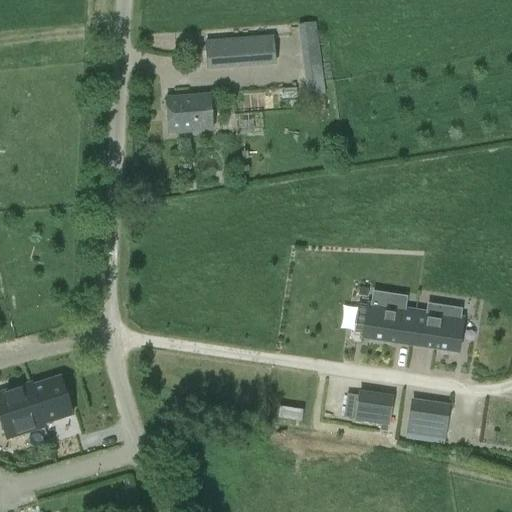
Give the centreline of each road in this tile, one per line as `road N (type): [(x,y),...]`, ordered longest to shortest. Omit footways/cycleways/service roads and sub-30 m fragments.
road 1 (unclassified): [(129,455),(110,402),(104,255),(121,0)]
road 2 (residential): [(129,455),(0,492)]
road 3 (track): [(120,19),(0,41)]
